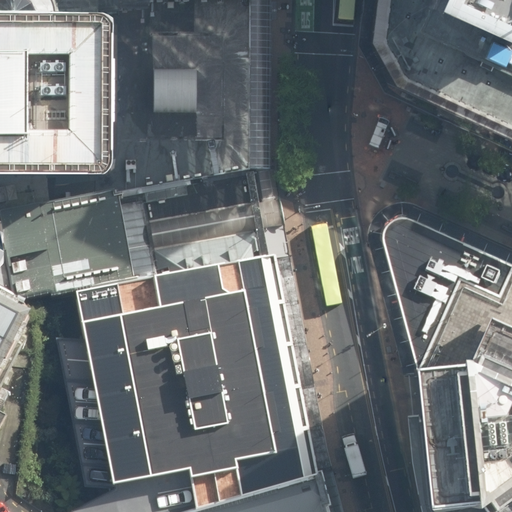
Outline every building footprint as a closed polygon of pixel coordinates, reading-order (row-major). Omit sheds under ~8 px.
[(0,0),(0,8),(59,8),(57,0),(0,0)] [(451,0),(374,0),(369,52),(392,95),(511,149),(511,72),(435,37),(451,0)] [(511,0),(451,0),(435,37),(511,72),(511,0)] [(120,167),(115,171),(109,174),(0,173),(0,204),(3,214),(117,197),(252,173),(251,2),(128,2),(107,7),(115,9),(120,15),(124,23),(123,159),(120,167)] [(120,15),(115,9),(107,7),(59,8),(0,8),(0,173),(109,174),(115,171),(120,167),(123,159),(124,23),(120,15)] [(280,212),(272,170),(252,173),(117,197),(126,240),(133,279),(278,253),(286,251),(280,212)] [(126,240),(117,197),(3,214),(6,234),(12,260),(19,301),(27,300),(77,290),(133,279),(126,240)] [(380,280),(404,374),(409,373),(420,371),(463,280),(502,297),(511,275),(511,247),(507,246),(424,208),(416,205),(410,203),(403,203),(396,204),(392,205),(388,207),(384,209),(381,211),(377,215),(374,219),(372,223),(370,228),(369,233),(369,239),(380,280)] [(0,399),(3,394),(38,326),(34,324),(28,309),(29,305),(22,301),(20,305),(19,301),(12,260),(10,254),(6,234),(0,230),(0,399)] [(321,463),(278,253),(133,279),(77,290),(85,329),(115,479),(138,476),(190,469),(199,500),(321,463)] [(409,373),(413,416),(409,416),(411,441),(416,478),(422,507),(423,511),(511,511),(511,275),(502,297),(463,280),(420,371),(420,372),(409,373)] [(0,446),(1,445),(1,442),(1,440),(0,437),(0,434),(9,419),(0,414),(0,413),(8,397),(3,394),(0,399),(0,446)] [(333,511),(321,463),(199,500),(166,511),(333,511)]
